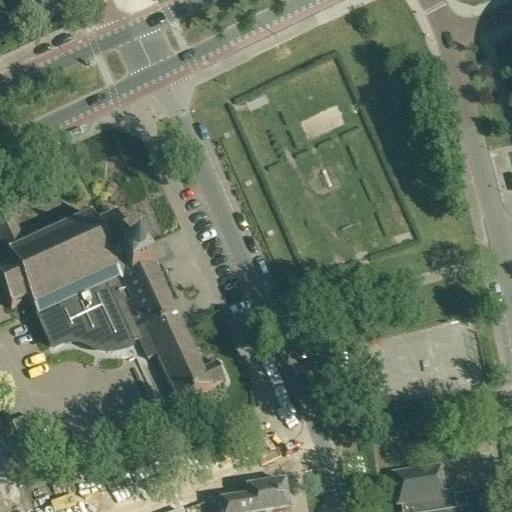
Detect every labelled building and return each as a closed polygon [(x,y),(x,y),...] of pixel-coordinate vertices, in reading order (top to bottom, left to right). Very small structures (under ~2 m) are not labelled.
[(26,6),(32,21),(35,28),(51,21),(50,17),(66,10),(61,0),(18,0),(22,8),(26,6)] [(113,218),(113,219),(95,227),(91,218),(25,249),(22,243),(9,215),(10,214),(9,213),(7,214),(7,215),(0,217),(0,245),(7,257),(8,257),(12,265),(0,270),(0,287),(10,310),(12,309),(28,301),(50,348),(55,346),(59,344),(63,343),(67,342),(71,342),(76,342),(80,343),(84,344),(88,345),(92,347),(96,349),(105,351),(109,352),(114,352),(118,351),(123,350),(127,348),(132,346),(138,343),(123,309),(132,305),(164,290),(154,268),(153,267),(155,266),(154,264),(153,263),(149,265),(148,264),(142,250),(141,248),(140,248),(132,253),(115,216),(113,217),(113,218)] [(315,294),(308,280),(295,286),(301,300),(315,294)] [(155,358),(177,406),(212,390),(211,388),(224,383),(225,383),(224,380),(217,366),(218,366),(217,364),(215,364),(215,365),(202,371),(164,290),(132,305),(123,309),(138,343),(147,362),(155,358)] [(348,397),(350,397),(364,393),(360,377),(344,381),(348,397)] [(485,413),(494,412),(495,412),(490,389),(480,391),(485,413)] [(90,464),(195,425),(191,414),(192,414),(191,413),(190,413),(191,417),(88,454),(88,453),(87,453),(90,464)] [(29,469),(60,456),(53,439),(41,444),(30,417),(16,423),(27,450),(22,452),(29,469)] [(391,476),(391,477),(392,477),(397,506),(396,506),(396,507),(401,506),(401,511),(488,511),(485,492),(454,497),(454,494),(444,495),(440,469),(441,469),(441,468),(439,468),(432,469),(431,469),(431,471),(424,472),(424,470),(423,470),(423,472),(417,473),(416,471),(415,471),(415,473),(409,474),(409,472),(407,473),(391,476)] [(288,511),(285,484),(245,490),(247,499),(233,501),(235,511),(288,511)] [(235,511),(233,501),(219,503),(220,511),(235,511)]
